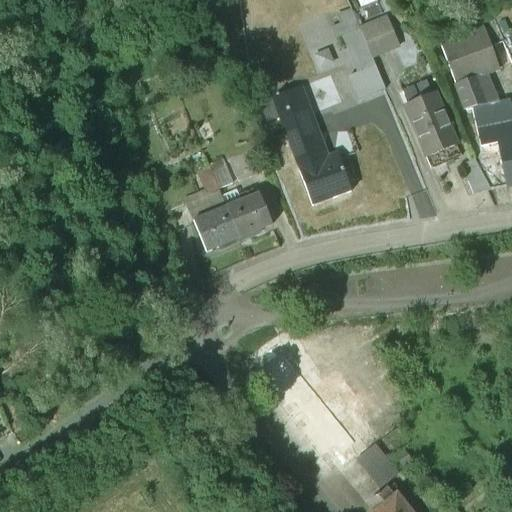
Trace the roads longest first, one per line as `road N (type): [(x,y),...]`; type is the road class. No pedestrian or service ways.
road 1 (residential): [(230,316),(225,291),(251,270),(511,216)]
road 2 (residential): [(511,278),(230,316)]
road 3 (residential): [(346,511),(199,328)]
